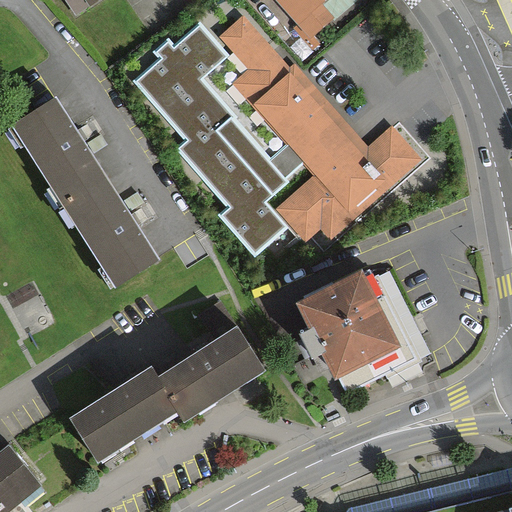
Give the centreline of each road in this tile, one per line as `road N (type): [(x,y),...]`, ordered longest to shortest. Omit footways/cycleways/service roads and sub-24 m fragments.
road 1 (residential): [(14,0),(85,81),(179,230)]
road 2 (secondary): [(222,511),(399,430)]
road 3 (secondary): [(511,360),(399,430)]
